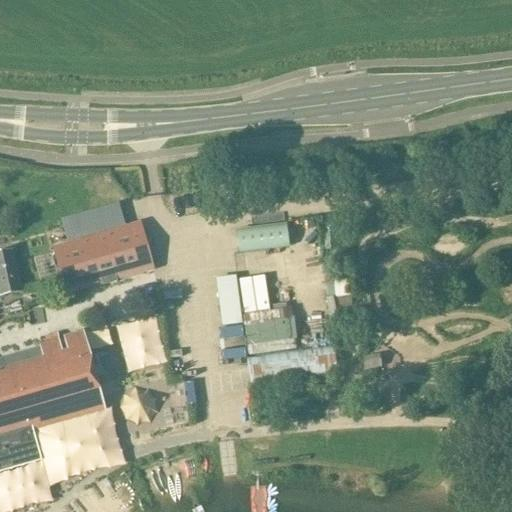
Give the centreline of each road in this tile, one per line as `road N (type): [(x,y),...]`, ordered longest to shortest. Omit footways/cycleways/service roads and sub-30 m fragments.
road 1 (secondary): [(511,79),(146,124)]
road 2 (secondary): [(0,123),(71,135),(146,124)]
road 3 (secondary): [(146,124),(0,116)]
